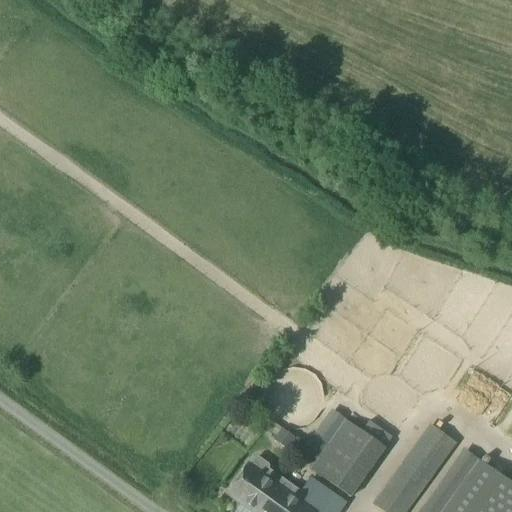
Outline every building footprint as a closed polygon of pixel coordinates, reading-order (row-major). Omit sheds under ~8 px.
[(464,370),(455,387),(481,401),(490,385),(464,370)] [(317,462),(345,423),(331,413),(304,452),(317,462)] [(239,442),(248,432),(230,416),(221,427),(239,442)] [(361,435),(345,423),(310,472),(349,500),(384,451),(383,450),(361,435)] [(361,435),(383,450),(390,439),(368,424),(361,435)] [(294,439),(282,430),(274,442),(286,451),(294,439)] [(432,430),(410,460),(375,509),(378,511),(402,511),(452,445),(432,430)] [(426,511),(441,511),(477,463),(467,455),(426,511)] [(249,465),(226,497),(246,511),(341,511),(346,505),(310,480),(297,499),(278,485),(280,482),(265,471),(263,475),(249,465)] [(511,511),(511,489),(478,465),(466,481),(443,511),(511,511)]
